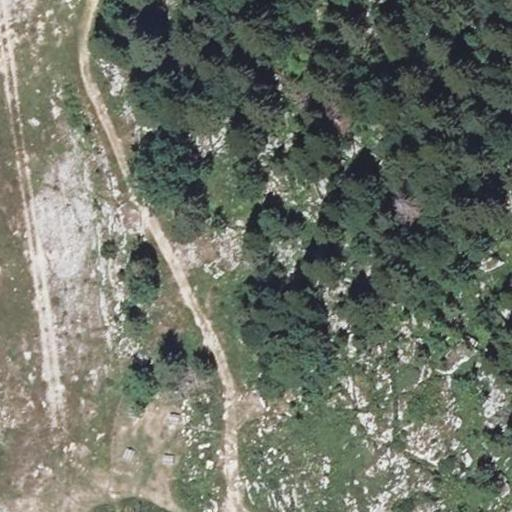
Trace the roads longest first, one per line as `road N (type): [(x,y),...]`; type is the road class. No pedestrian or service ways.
road 1 (track): [(230,511),(224,374),(113,124),(101,72),(106,0)]
road 2 (track): [(66,511),(1,0)]
